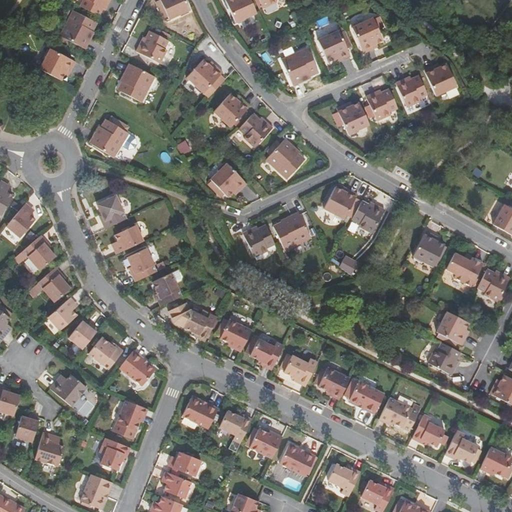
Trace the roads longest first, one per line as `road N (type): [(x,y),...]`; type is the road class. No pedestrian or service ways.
road 1 (residential): [(497,511),(187,361)]
road 2 (residential): [(187,361),(94,281),(56,185)]
road 3 (residential): [(347,163),(511,257)]
road 4 (residential): [(125,511),(187,361)]
road 5 (residential): [(60,143),(135,0)]
road 6 (residential): [(199,0),(285,112)]
road 7 (residential): [(347,163),(243,215),(221,209)]
road 8 (residential): [(285,112),(404,57)]
